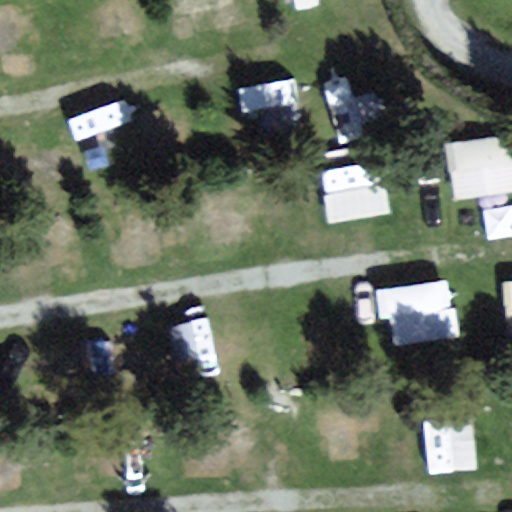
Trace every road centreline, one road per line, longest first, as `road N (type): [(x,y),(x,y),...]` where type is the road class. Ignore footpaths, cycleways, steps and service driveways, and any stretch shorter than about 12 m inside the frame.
road 1 (track): [(0,317),(448,251)]
road 2 (track): [(87,511),(433,489)]
road 3 (track): [(0,108),(260,54)]
